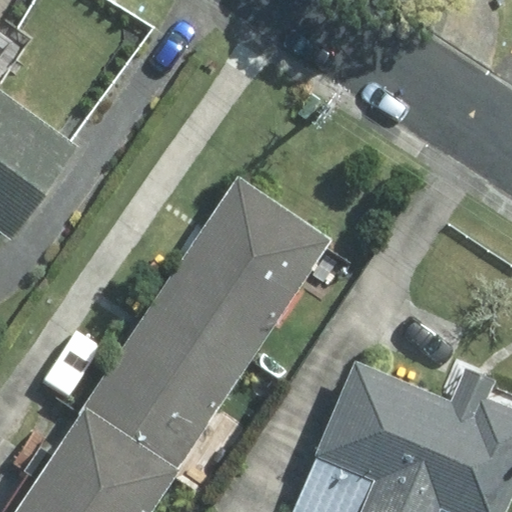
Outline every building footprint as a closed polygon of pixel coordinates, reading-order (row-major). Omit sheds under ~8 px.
[(0,217),(11,226),(76,138),(0,81),(0,217)] [(244,175),(163,297),(251,356),(333,233),(244,175)] [(163,297),(82,419),(170,478),(251,356),(163,297)] [(360,357),(300,509),(306,511),(437,511),(441,505),(459,511),(510,511),(511,507),(511,401),(490,393),(497,377),(471,366),(459,397),(360,357)] [(82,419),(20,511),(147,511),(170,478),(82,419)]
